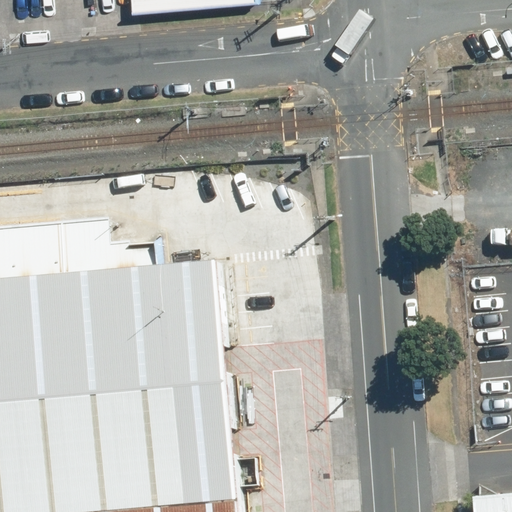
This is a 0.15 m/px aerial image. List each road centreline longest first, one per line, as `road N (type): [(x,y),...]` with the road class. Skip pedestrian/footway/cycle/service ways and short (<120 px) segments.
road 1 (tertiary): [(394,511),(366,120),(369,30)]
road 2 (unclassified): [(369,30),(331,44),(0,72)]
road 3 (unclassified): [(511,9),(409,18),(369,30)]
